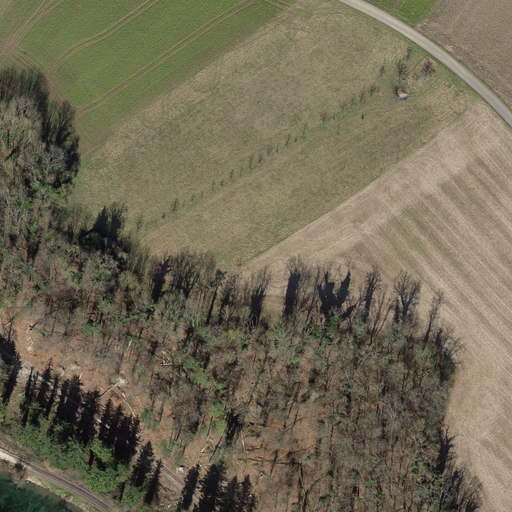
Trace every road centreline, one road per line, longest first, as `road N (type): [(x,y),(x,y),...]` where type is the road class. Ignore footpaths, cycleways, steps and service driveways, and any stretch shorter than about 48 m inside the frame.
road 1 (track): [(0,348),(212,511)]
road 2 (track): [(344,0),(438,52),(511,118)]
road 3 (track): [(109,511),(0,452)]
